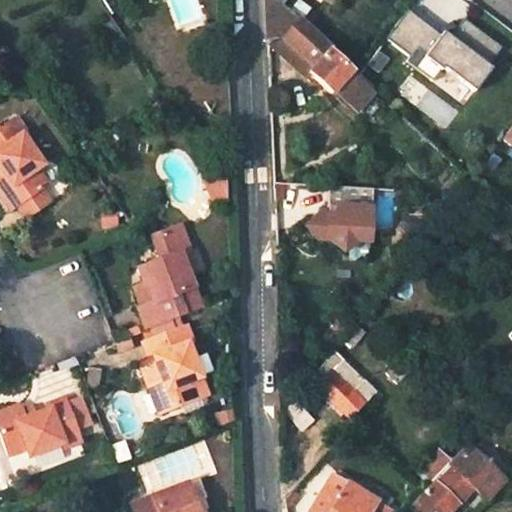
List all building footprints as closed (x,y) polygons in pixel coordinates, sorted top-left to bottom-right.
[(273,0),(264,0),(266,42),(282,38),(313,67),(308,73),(330,93),(352,113),(369,94),(347,74),(350,70),(273,0)] [(438,34),(405,10),(384,39),(409,57),(416,48),(423,53),(438,34)] [(461,18),(448,37),(486,65),(499,47),(461,18)] [(440,31),(438,34),(423,53),(420,56),(437,69),(439,66),(471,90),(488,68),(486,65),(448,37),(440,31)] [(266,42),(302,77),(303,78),(308,73),(313,67),(282,38),(266,42)] [(0,173),(5,181),(0,184),(0,198),(10,212),(15,209),(24,222),(47,205),(38,192),(45,188),(35,173),(40,169),(21,141),(25,138),(14,122),(0,131),(0,173)] [(511,126),(502,140),(511,146),(511,126)] [(334,205),(334,215),(318,214),(304,226),(315,239),(330,239),(330,242),(341,251),(352,245),(352,241),(367,242),(369,208),(334,205)] [(419,225),(408,216),(398,229),(409,238),(419,225)] [(172,324),(204,312),(190,276),(183,257),(192,254),(183,229),(154,240),(164,264),(140,273),(146,288),(147,291),(149,291),(155,307),(143,311),(140,312),(148,333),(153,331),(172,324)] [(192,254),(183,257),(190,276),(199,273),(193,254),(192,254)] [(137,292),(143,311),(155,307),(149,291),(147,291),(146,288),(137,292)] [(158,342),(176,335),(172,324),(153,331),(158,342)] [(162,419),(203,404),(196,384),(203,382),(190,348),(194,347),(188,330),(176,335),(158,342),(145,347),(150,363),(150,364),(157,361),(162,376),(165,385),(158,388),(151,390),(162,419)] [(399,356),(383,373),(396,385),(412,368),(399,356)] [(319,388),(351,417),(375,392),(343,361),(319,388)] [(158,388),(165,385),(162,376),(155,379),(158,388)] [(29,459),(62,447),(64,451),(81,445),(65,402),(47,409),(49,414),(36,419),(26,423),(23,416),(21,410),(0,418),(0,431),(11,459),(27,453),(29,459)] [(321,425),(302,406),(291,416),(310,436),(321,425)] [(26,423),(36,419),(33,412),(23,416),(26,423)] [(443,467),(430,480),(434,484),(411,509),(414,511),(448,511),(473,487),(490,468),(464,445),(449,461),(447,463),(446,463),(443,467)] [(435,451),(418,469),(430,480),(443,467),(446,463),(447,463),(435,451)] [(490,468),(473,487),(486,499),(503,480),(490,468)] [(355,488),(335,476),(323,491),(345,504),(355,488)] [(382,490),(361,478),(355,488),(376,501),(382,490)] [(132,509),(133,511),(197,511),(188,488),(132,509)] [(311,511),(386,511),(388,509),(376,501),(355,488),(345,504),(323,491),(311,511)]
